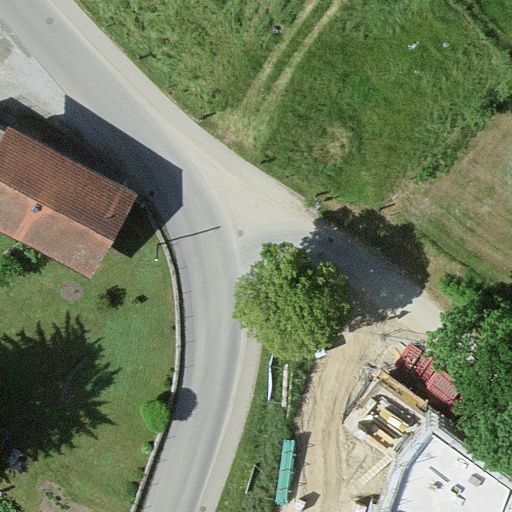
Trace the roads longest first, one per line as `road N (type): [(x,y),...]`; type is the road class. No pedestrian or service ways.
road 1 (residential): [(204,237),(308,244),(426,318),(511,387)]
road 2 (tertiary): [(204,237),(158,161),(19,0)]
road 3 (tertiary): [(168,511),(206,400),(214,321),(204,237)]
